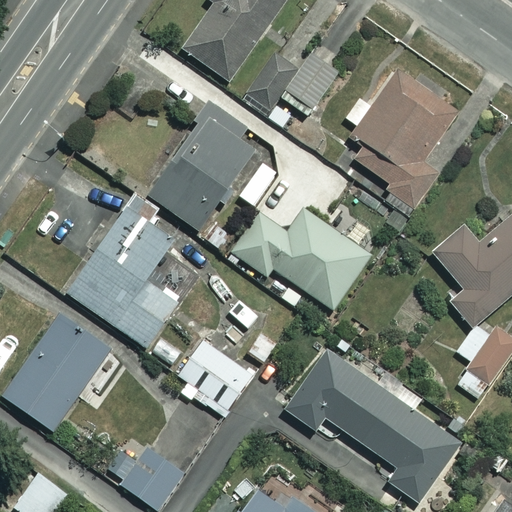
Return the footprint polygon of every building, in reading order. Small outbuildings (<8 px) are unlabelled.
[(282,0),(212,0),(214,1),(181,45),(224,78),(282,0)] [(298,73),(264,48),(233,92),(266,115),(280,95),(309,116),(346,64),(318,45),(298,73)] [(457,110),(397,67),(368,108),(357,100),(345,118),(356,126),(351,133),(366,144),(355,159),(392,185),(383,197),(410,216),(440,175),(421,161),(457,110)] [(245,127),(209,102),(146,193),(197,228),(252,148),(237,138),(245,127)] [(171,237),(121,203),(63,289),(145,345),(177,297),(145,275),(171,237)] [(287,231),(257,211),(230,251),(265,275),(271,267),(332,308),(369,254),(302,209),(287,231)] [(448,301),(471,327),(455,352),(470,362),(456,384),(479,399),(511,346),(511,340),(479,320),(511,291),(511,214),(480,243),(465,225),(432,253),(463,288),(448,301)] [(253,311),(239,301),(217,334),(231,344),(253,311)] [(109,348),(59,313),(3,394),(53,429),(109,348)] [(177,373),(197,388),(190,397),(221,419),(252,375),(202,339),(177,373)] [(382,387),(323,345),(281,405),(315,429),(324,416),(396,466),(387,480),(418,502),(460,443),(411,408),(418,399),(388,378),(382,387)] [(184,473),(148,447),(121,484),(157,510),(184,473)] [(319,511),(265,474),(238,511),(319,511)] [(511,511),(511,504),(504,499),(495,511),(511,511)]
